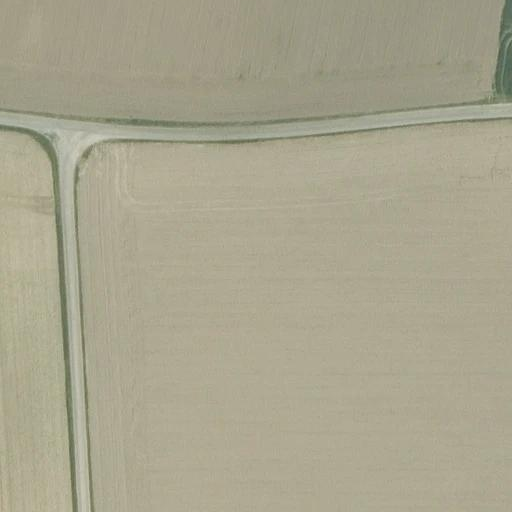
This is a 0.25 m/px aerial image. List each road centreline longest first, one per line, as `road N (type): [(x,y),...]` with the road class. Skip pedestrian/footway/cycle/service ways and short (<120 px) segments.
road 1 (unclassified): [(70,130),(223,134),(511,111)]
road 2 (unclassified): [(70,130),(83,511)]
